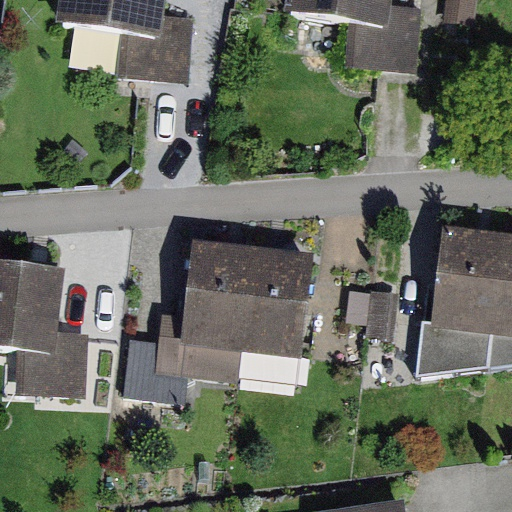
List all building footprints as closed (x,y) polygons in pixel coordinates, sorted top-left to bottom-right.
[(177,0),(70,0),(67,35),(128,41),(124,84),(191,91),(198,20),(175,18),(177,0)] [(394,0),(287,0),(285,21),(350,31),(389,37),(393,11),(394,0)] [(347,76),(417,81),(422,14),(393,11),(389,37),(350,31),(347,76)] [(511,247),(448,240),(439,326),(511,333),(511,247)] [(325,267),(204,255),(195,346),(315,359),(325,267)] [(78,277),(0,267),(0,350),(26,353),(21,395),(82,402),(89,339),(71,337),(78,277)]
